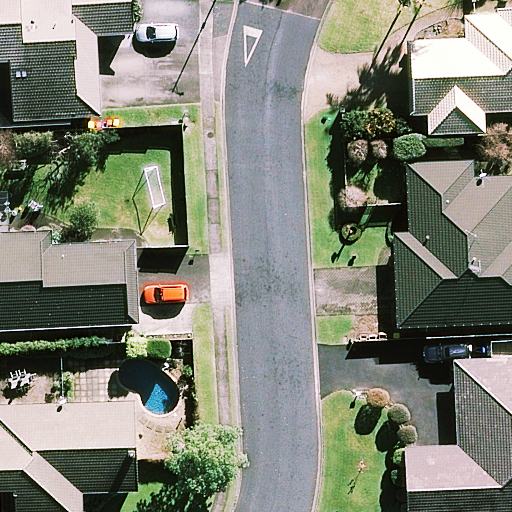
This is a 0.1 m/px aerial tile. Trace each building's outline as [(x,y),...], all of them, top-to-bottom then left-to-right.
[(0,0),(0,94),(15,94),(16,119),(102,116),(100,34),(136,33),(135,0),(0,0)] [(511,110),(511,12),(467,14),(468,41),(410,43),(412,114),(429,114),(430,133),(484,131),(483,111),(511,110)] [(511,177),(483,179),(483,161),(406,163),(408,230),(397,230),(400,326),(511,322),(511,177)] [(0,330),(139,324),(135,242),(48,246),(47,233),(0,234),(0,330)] [(511,511),(511,359),(455,362),(459,446),(406,449),(408,511),(511,511)] [(0,511),(0,490),(16,490),(16,511),(86,511),(85,493),(142,490),(137,401),(2,407),(2,412),(0,412),(0,511)]
